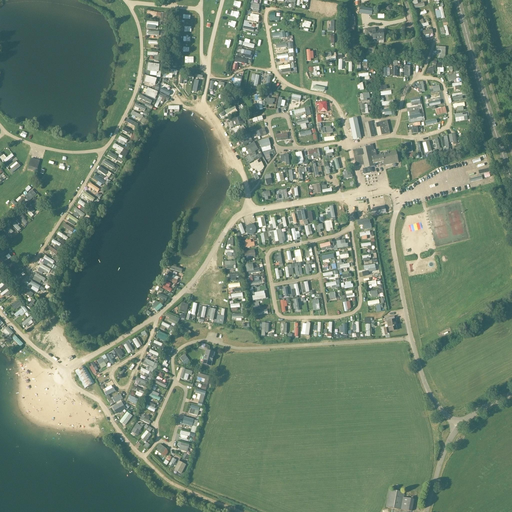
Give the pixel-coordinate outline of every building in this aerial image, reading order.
[(259,12),(260,4),(253,3),(253,0),(249,0),(249,8),(252,9),(252,11),(259,12)] [(437,19),(445,17),(442,7),(439,7),(439,10),(435,11),(437,19)] [(246,13),(243,29),(255,32),(256,23),(254,23),(256,15),(246,13)] [(280,17),(275,17),(275,13),(269,13),(269,21),(279,21),(280,17)] [(418,20),(420,28),(429,26),(428,22),(424,23),(423,19),(418,20)] [(147,21),(146,27),(157,29),(158,23),(147,21)] [(422,31),(423,35),(425,35),(425,38),(429,37),(429,34),(433,34),(432,29),(422,31)] [(384,39),(383,35),(379,35),(379,33),(375,33),(375,35),(369,35),(370,41),(379,40),(380,41),(383,41),(383,40),(384,39)] [(239,44),(254,48),(255,45),(249,43),(250,40),(244,38),(243,42),(240,41),(239,44)] [(367,53),(373,55),(375,47),(369,45),(367,53)] [(436,50),(439,51),(439,58),(445,58),(445,47),(436,46),(436,50)] [(241,57),(251,59),(253,52),(243,49),(241,57)] [(288,50),(289,55),(277,55),(277,58),(293,58),(293,50),(288,50)] [(154,55),(154,60),(159,60),(159,52),(148,52),(147,55),(154,55)] [(331,57),(331,52),(325,52),(326,61),(336,61),(336,57),(331,57)] [(338,54),(338,70),(344,70),(344,61),(347,61),(347,60),(342,60),(342,54),(338,54)] [(150,71),(150,75),(157,76),(157,72),(159,72),(160,64),(148,63),(147,71),(150,71)] [(281,70),(281,73),(290,72),(289,69),(294,68),(294,64),(278,66),(279,70),(281,70)] [(317,71),(319,70),(319,67),(308,67),(309,72),(314,71),(314,76),(317,76),(317,71)] [(233,88),(239,89),(242,77),(235,75),(233,88)] [(167,85),(168,84),(166,82),(163,85),(167,88),(165,90),(172,96),(174,94),(170,91),(171,89),(167,85)] [(453,91),(462,89),(461,82),(452,84),(453,91)] [(438,100),(437,92),(441,91),(439,85),(429,87),(432,101),(438,100)] [(143,93),(155,98),(158,92),(148,88),(147,89),(145,89),(143,93)] [(272,105),(272,102),(274,102),(275,99),(272,98),(272,93),(268,92),(268,96),(266,96),(266,105),(272,105)] [(160,101),(163,103),(165,99),(168,101),(169,97),(161,93),(154,106),(157,107),(160,101)] [(453,101),(463,99),(462,93),(452,94),(453,101)] [(151,104),(152,101),(140,95),(139,98),(151,104)] [(282,100),(282,98),(279,97),(277,106),(284,107),(285,101),(282,100)] [(465,107),(464,102),(453,104),(453,108),(457,108),(457,111),(464,110),(463,107),(465,107)] [(133,109),(144,114),(146,108),(136,104),(133,109)] [(365,109),(365,113),(368,113),(367,104),(360,105),(360,110),(365,109)] [(225,110),(229,117),(238,111),(234,105),(225,110)] [(437,115),(447,113),(445,107),(435,109),(437,115)] [(295,116),(306,115),(307,116),(311,115),(309,108),(294,110),(295,116)] [(133,111),(130,117),(140,122),(143,116),(133,111)] [(467,112),(455,114),(456,122),(468,120),(467,112)] [(256,113),(251,114),(254,123),(249,125),(251,131),(264,127),(263,124),(261,124),(260,121),(263,120),(262,116),(257,117),(256,113)] [(352,140),(361,138),(357,118),(348,120),(352,140)] [(136,127),(138,124),(127,119),(125,122),(136,127)] [(301,129),(307,129),(306,123),(308,123),(308,119),(297,121),(297,125),(301,125),(301,129)] [(390,133),(387,121),(379,123),(382,135),(390,133)] [(232,122),(228,123),(229,128),(233,127),(234,132),(245,130),(243,124),(233,127),(232,122)] [(374,137),(371,122),(364,123),(368,138),(374,137)] [(420,122),(408,124),(409,131),(411,130),(411,134),(418,133),(417,126),(421,126),(420,122)] [(122,131),(130,137),(133,132),(124,127),(122,131)] [(256,131),(257,137),(267,134),(265,128),(256,131)] [(455,133),(449,134),(450,146),(457,144),(455,133)] [(242,141),(243,145),(252,142),(250,134),(246,136),(247,140),(242,141)] [(128,146),(130,141),(119,136),(118,139),(120,140),(119,142),(128,146)] [(259,141),(262,149),(271,146),(268,138),(259,141)] [(425,153),(432,151),(429,141),(422,143),(425,153)] [(245,146),(249,155),(245,157),(248,163),(262,157),(261,153),(256,155),(255,151),(258,150),(255,142),(245,146)] [(382,155),(376,156),(375,150),(373,150),(372,145),(369,145),(370,147),(368,147),(367,142),(362,143),(363,148),(352,150),(356,165),(363,164),(365,168),(374,166),(374,164),(383,162),(384,166),(389,165),(388,163),(387,153),(382,154),(382,155)] [(120,155),(124,148),(114,144),(113,147),(118,149),(116,153),(120,155)] [(314,157),(320,156),(319,149),(309,151),(310,160),(315,159),(314,157)] [(387,153),(388,163),(398,161),(396,151),(387,153)] [(116,160),(118,157),(109,152),(107,155),(116,160)] [(6,158),(4,154),(0,157),(5,163),(14,156),(12,153),(6,158)] [(286,165),(289,165),(289,154),(280,155),(281,162),(285,162),(286,165)] [(339,160),(334,162),(336,172),(339,171),(339,167),(341,167),(340,162),(344,162),(343,158),(339,159),(339,160)] [(40,161),(31,159),(28,169),(36,172),(40,161)] [(113,169),(115,165),(105,160),(103,163),(113,169)] [(257,172),(265,168),(262,161),(259,163),(257,160),(249,164),(252,171),(256,169),(257,172)] [(16,161),(7,167),(11,173),(20,167),(16,161)] [(305,162),(307,177),(311,177),(311,173),(313,173),(312,165),(308,165),(307,162),(305,162)] [(100,166),(97,170),(109,178),(111,174),(100,166)] [(316,176),(322,175),(321,166),(314,168),(316,176)] [(345,172),(343,172),(344,179),(351,178),(350,168),(344,168),(345,172)] [(276,174),(277,182),(284,181),(283,172),(276,174)] [(272,184),(271,174),(264,175),(266,185),(272,184)] [(101,187),(105,181),(96,175),(93,178),(98,182),(97,184),(101,187)] [(94,193),(98,188),(90,183),(87,188),(94,193)] [(332,191),(332,188),(327,189),(326,184),(321,185),(323,193),(332,191)] [(24,197),(29,201),(37,194),(32,189),(24,197)] [(288,199),(287,189),(275,190),(276,200),(288,199)] [(86,208),(88,205),(80,200),(78,203),(86,208)] [(374,216),(387,213),(385,205),(372,208),(374,216)] [(30,206),(25,210),(30,216),(35,212),(30,206)] [(75,208),(74,211),(75,212),(74,215),(81,220),(85,214),(75,208)] [(297,210),(299,221),(303,221),(304,224),(308,223),(307,220),(306,220),(304,208),(297,210)] [(77,224),(79,221),(70,214),(68,217),(77,224)] [(25,225),(28,222),(22,216),(19,218),(25,225)] [(270,228),(267,229),(267,231),(274,231),(273,229),(276,228),(274,217),(271,218),(272,224),(269,225),(270,228)] [(278,225),(278,228),(287,227),(285,217),(282,218),(283,224),(278,225)] [(370,219),(357,221),(358,226),(362,226),(363,230),(371,229),(370,219)] [(327,232),(333,230),(331,220),(325,222),(327,232)] [(16,221),(12,225),(18,231),(21,229),(18,226),(19,225),(16,221)] [(61,230),(72,233),(74,228),(62,224),(61,230)] [(253,224),(245,228),(248,236),(257,232),(253,224)] [(4,231),(10,238),(15,234),(10,227),(4,231)] [(277,230),(280,244),(285,243),(283,232),(282,232),(281,229),(277,230)] [(275,238),(275,242),(278,241),(277,231),(270,232),(271,239),(275,238)] [(367,236),(370,235),(370,231),(360,233),(361,240),(367,239),(367,236)] [(59,232),(57,234),(67,240),(68,238),(59,232)] [(361,243),(361,247),(368,247),(368,249),(371,249),(371,246),(374,246),(374,239),(372,239),(372,243),(361,243)] [(251,240),(245,240),(246,243),(242,243),(243,248),(255,247),(254,242),(251,242),(251,240)] [(336,241),(337,248),(348,247),(348,243),(345,243),(345,240),(336,241)] [(54,254),(56,251),(49,246),(47,249),(54,254)] [(311,247),(308,248),(309,251),(305,252),(306,257),(309,256),(310,260),(314,259),(311,247)] [(286,251),(287,253),(283,253),(285,260),(288,260),(288,261),(292,260),(290,250),(286,251)] [(371,256),(376,255),(376,250),(371,251),(371,255),(362,255),(363,262),(371,262),(371,256)] [(278,255),(274,256),(276,262),(278,262),(279,266),(284,265),(281,253),(278,253),(278,255)] [(350,267),(350,263),(342,264),(342,260),(336,261),(337,269),(350,267)] [(236,269),(236,261),(225,261),(225,269),(236,269)] [(312,261),(307,261),(308,264),(304,265),(306,274),(312,273),(310,264),(313,263),(312,261)] [(171,264),(169,268),(181,273),(183,269),(171,264)] [(260,273),(259,268),(253,269),(253,264),(246,264),(247,274),(260,273)] [(378,264),(367,266),(369,272),(373,271),(373,268),(379,267),(378,264)] [(41,265),(37,271),(42,274),(43,272),(47,274),(50,269),(41,265)] [(296,276),(302,275),(301,267),(298,267),(298,266),(294,267),(296,276)] [(293,275),(293,268),(288,269),(287,267),(285,267),(286,278),(290,277),(290,275),(293,275)] [(166,275),(164,279),(176,284),(179,277),(172,275),(173,273),(169,272),(167,276),(166,275)] [(16,283),(23,277),(19,273),(12,278),(16,283)] [(40,283),(41,280),(44,281),(45,278),(35,274),(33,280),(40,283)] [(254,277),(255,281),(250,282),(250,286),(263,284),(262,280),(260,280),(259,276),(254,277)] [(331,286),(332,288),(340,287),(338,279),(335,279),(336,281),(325,283),(326,287),(331,286)] [(166,281),(162,288),(170,293),(172,289),(169,287),(171,284),(166,281)] [(40,293),(42,287),(33,282),(30,288),(40,293)] [(301,283),(302,293),(309,292),(308,282),(301,283)] [(290,297),(300,295),(298,284),(294,285),(294,283),(288,284),(289,291),(291,290),(292,294),(289,294),(290,297)] [(250,287),(252,301),(266,298),(264,292),(254,294),(253,290),(260,289),(259,285),(250,287)] [(4,299),(2,297),(5,294),(7,297),(11,293),(7,288),(0,294),(0,300),(1,302),(4,299)] [(159,293),(157,297),(166,301),(168,297),(159,293)] [(5,301),(10,306),(18,299),(13,294),(5,301)] [(10,306),(15,311),(22,304),(18,299),(10,306)] [(286,312),(285,307),(288,306),(287,304),(290,304),(289,299),(280,301),(282,313),(286,312)] [(312,300),(313,311),(320,310),(319,299),(312,300)] [(157,312),(163,306),(157,301),(151,307),(157,312)] [(342,303),(345,312),(352,310),(349,301),(342,303)] [(186,313),(189,304),(181,303),(179,311),(186,313)] [(260,308),(257,308),(257,315),(267,315),(267,312),(264,312),(264,305),(260,305),(260,308)] [(17,318),(28,311),(25,307),(14,314),(17,318)] [(206,319),(212,321),(215,309),(209,308),(206,319)] [(223,324),(225,309),(222,309),(221,315),(217,315),(217,320),(214,320),(214,323),(223,324)] [(168,320),(177,325),(180,319),(167,312),(165,316),(169,318),(168,320)] [(31,316),(22,323),(26,328),(33,323),(31,320),(33,319),(31,316)] [(387,322),(388,328),(383,329),(385,334),(390,333),(389,332),(396,330),(395,325),(397,324),(396,320),(394,320),(394,317),(384,318),(385,322),(387,322)] [(173,331),(175,327),(162,322),(160,329),(164,331),(165,328),(173,331)] [(306,332),(305,337),(309,337),(311,325),(303,324),(302,332),(306,332)] [(339,334),(336,334),(337,338),(340,338),(340,335),(347,335),(346,324),(342,324),(342,326),(339,326),(339,334)] [(7,336),(10,333),(11,335),(14,333),(7,326),(3,331),(7,336)] [(158,331),(156,337),(165,341),(168,335),(158,331)] [(15,335),(12,338),(20,346),(23,344),(15,335)] [(137,337),(132,340),(137,348),(142,345),(137,337)] [(130,339),(122,344),(128,353),(134,350),(129,344),(132,342),(130,339)] [(74,357),(79,353),(76,348),(74,350),(70,345),(67,347),(74,357)] [(109,353),(106,355),(111,364),(114,363),(112,359),(117,356),(119,359),(124,356),(121,349),(123,348),(122,346),(109,353)] [(154,354),(153,357),(158,359),(160,353),(150,350),(149,353),(154,354)] [(207,351),(203,364),(210,366),(212,361),(213,358),(214,353),(207,351)] [(107,366),(104,361),(107,360),(106,356),(97,360),(101,369),(107,366)] [(145,359),(143,364),(149,367),(148,370),(141,368),(140,371),(145,373),(144,375),(148,377),(150,371),(153,373),(157,363),(145,359)] [(88,365),(93,374),(99,371),(94,362),(88,365)] [(85,388),(94,383),(90,375),(89,375),(84,366),(71,372),(74,378),(79,375),(85,388)] [(191,375),(193,371),(182,368),(179,378),(187,380),(189,375),(191,375)] [(206,390),(210,376),(198,373),(197,380),(203,382),(201,389),(206,390)] [(137,377),(135,382),(146,387),(148,382),(137,377)] [(155,383),(165,388),(167,384),(157,379),(155,383)] [(111,381),(101,386),(110,405),(123,399),(120,393),(110,398),(108,394),(116,391),(111,381)] [(134,396),(135,395),(141,397),(144,390),(133,386),(131,390),(132,390),(131,395),(134,396)] [(202,406),(206,391),(196,389),(195,393),(200,394),(197,405),(202,406)] [(160,398),(158,397),(159,394),(150,390),(148,396),(159,400),(160,398)] [(130,395),(127,400),(137,405),(139,400),(130,395)] [(122,401),(112,406),(116,414),(126,409),(122,401)] [(146,408),(153,412),(157,406),(149,402),(146,408)] [(190,405),(189,413),(198,415),(200,407),(190,405)] [(127,411),(119,421),(125,426),(133,416),(127,411)] [(151,419),(143,414),(139,419),(148,424),(151,419)] [(184,417),(182,424),(192,426),(191,432),(195,433),(198,421),(184,417)] [(137,421),(131,432),(137,435),(144,425),(137,421)] [(145,441),(151,434),(147,430),(140,437),(145,441)] [(181,430),(179,437),(191,441),(193,434),(181,430)] [(178,442),(176,449),(187,452),(189,445),(178,442)] [(160,444),(155,450),(165,457),(169,451),(160,444)] [(169,455),(164,463),(166,465),(172,457),(169,455)] [(182,473),(186,464),(178,461),(174,470),(182,473)] [(401,510),(404,498),(405,493),(389,490),(385,507),(401,510)]
